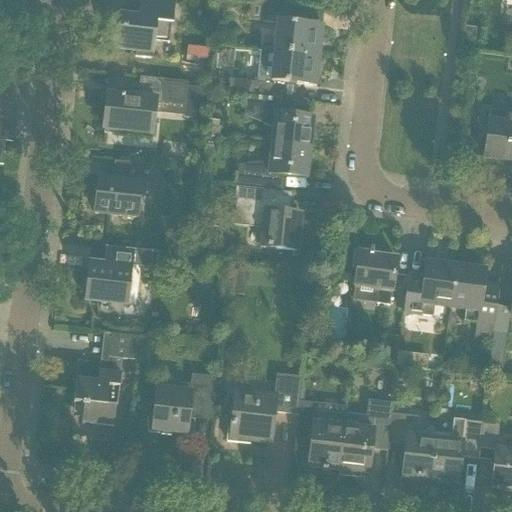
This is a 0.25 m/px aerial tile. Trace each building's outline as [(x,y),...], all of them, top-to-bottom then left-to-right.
[(174,0),(173,0),(142,0),(140,20),(116,17),(113,50),(136,52),(135,58),(153,60),(155,43),(168,44),(170,27),(171,27),(174,0)] [(275,24),(272,53),(319,58),(322,28),(306,27),(307,11),(262,6),(260,23),(275,24)] [(463,28),(462,39),(474,40),(475,29),(463,28)] [(462,39),(460,49),(472,51),(474,40),(462,39)] [(254,80),(252,97),(294,101),(294,100),(283,99),(284,84),(316,88),(319,58),(272,53),(261,52),(258,80),(254,80)] [(0,97),(17,99),(19,79),(21,79),(21,77),(0,74),(0,97)] [(107,96),(104,130),(123,132),(151,135),(155,102),(159,102),(162,81),(141,79),(139,100),(107,96)] [(159,102),(185,105),(188,84),(162,81),(159,102)] [(0,119),(14,121),(17,99),(0,97),(0,119)] [(246,97),(244,118),(272,130),(270,145),(309,150),(312,120),(284,117),(286,101),(293,102),(294,101),(252,97),(252,98),(246,97)] [(488,124),(483,159),(511,163),(511,114),(489,112),(488,124)] [(208,117),(207,128),(218,129),(219,118),(208,117)] [(0,119),(0,166),(3,167),(6,143),(14,144),(14,142),(12,142),(14,121),(0,119)] [(239,167),(236,188),(276,193),(278,177),(306,180),(309,150),(270,145),(268,162),(239,167)] [(94,214),(114,216),(136,219),(140,185),(157,187),(159,168),(127,164),(125,184),(98,181),(94,214)] [(292,194),(276,193),(236,188),(235,198),(238,198),(236,212),(234,212),(232,226),(261,229),(259,248),(298,252),(298,251),(297,251),(300,219),(301,219),(302,217),(290,216),(292,194)] [(88,269),(84,300),(104,302),(126,305),(135,306),(140,268),(150,269),(151,253),(126,250),(106,248),(104,270),(88,269)] [(375,305),(389,307),(395,260),(371,257),(372,251),(368,251),(368,253),(355,251),(353,271),(356,271),(353,290),(377,294),(375,305)] [(433,309),(449,311),(454,270),(426,266),(426,264),(425,264),(422,285),(407,283),(408,277),(407,277),(402,315),(432,319),(433,309)] [(454,270),(449,311),(464,313),(463,323),(476,324),(473,342),(491,345),(492,335),(493,327),(494,319),(496,308),(498,289),(497,289),(496,295),(481,293),(483,271),(482,271),(482,273),(454,270)] [(232,272),(230,294),(243,296),(246,274),(232,272)] [(496,308),(494,319),(508,321),(510,321),(511,321),(511,304),(511,310),(496,308)] [(75,383),(72,405),(81,406),(81,408),(83,408),(81,424),(112,428),(114,408),(116,408),(122,360),(134,362),(136,337),(110,334),(106,376),(98,375),(97,385),(75,383)] [(491,345),(487,378),(501,380),(506,336),(492,335),(491,345)] [(381,365),(395,367),(399,338),(384,336),(381,365)] [(152,417),(146,418),(147,433),(166,435),(166,433),(185,435),(187,412),(212,414),(214,395),(216,379),(191,376),(190,387),(175,386),(174,392),(156,390),(152,417)] [(272,413),(298,416),(299,403),(301,379),(276,376),(273,396),(234,392),(230,429),(228,429),(226,442),(253,445),(253,443),(269,445),(272,413)] [(391,404),(390,413),(391,413),(390,416),(396,417),(398,399),(392,398),(391,404)] [(341,426),(336,472),(366,475),(369,450),(386,452),(386,451),(389,416),(391,404),(366,401),(364,417),(342,414),(341,426)] [(298,416),(293,453),(309,455),(308,468),(321,470),(321,472),(326,472),(326,471),(336,472),(341,426),(342,414),(315,411),(315,405),(299,403),(298,416)] [(428,482),(429,482),(433,438),(415,436),(417,419),(396,417),(389,416),(386,451),(403,453),(400,479),(402,479),(402,478),(428,481),(428,482)] [(433,438),(429,482),(430,481),(455,484),(455,485),(456,485),(459,456),(478,458),(482,424),(453,421),(451,436),(434,434),(433,438)] [(490,489),(511,491),(511,450),(509,450),(510,441),(497,440),(499,426),(482,424),(478,458),(478,462),(493,464),(490,489)]
